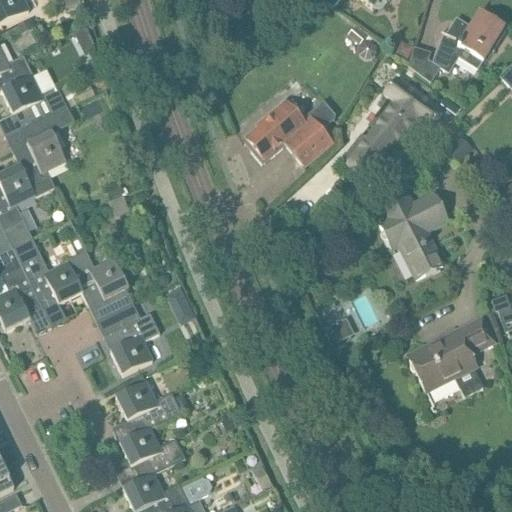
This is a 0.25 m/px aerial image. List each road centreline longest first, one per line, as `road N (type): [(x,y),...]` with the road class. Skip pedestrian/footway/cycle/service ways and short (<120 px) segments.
road 1 (secondary): [(347,511),(235,283),(136,0)]
road 2 (residential): [(511,219),(487,237),(470,308),(417,333)]
